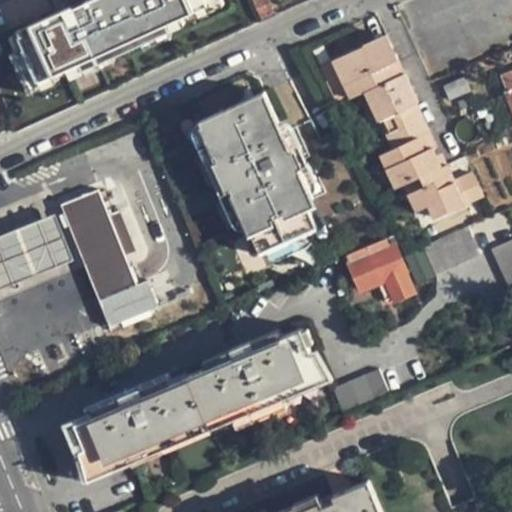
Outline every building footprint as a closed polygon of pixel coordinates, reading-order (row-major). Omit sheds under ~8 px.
[(65,36),(49,0),(44,0),(5,17),(20,54),(65,36)] [(272,0),(256,0),(265,19),(278,13),(272,0)] [(386,30),(373,36),(377,44),(389,38),(386,30)] [(377,44),(373,36),(356,44),(376,83),(398,72),(393,58),(398,56),(389,38),(377,44)] [(366,87),(376,83),(356,44),(332,56),(350,94),(366,87)] [(404,70),(398,56),(393,58),(398,72),(404,70)] [(61,82),(71,107),(104,92),(93,68),(61,82)] [(404,70),(398,72),(376,83),(391,111),(395,109),(401,123),(398,125),(406,140),(429,129),(421,113),(415,116),(409,102),(417,99),(404,70)] [(382,115),(391,111),(376,83),(366,87),(379,117),(382,115)] [(268,89),(203,118),(230,176),(296,148),(284,122),(268,89)] [(395,109),(391,111),(398,125),(401,123),(395,109)] [(382,115),(389,129),(398,125),(391,111),(382,115)] [(197,131),(220,181),(230,176),(203,118),(198,124),(197,131)] [(291,122),(284,122),(296,148),(303,144),(295,124),(291,122)] [(398,125),(389,129),(396,144),(406,140),(398,125)] [(423,173),(435,168),(431,159),(438,156),(433,145),(435,143),(429,129),(406,140),(423,173)] [(397,185),(406,181),(423,173),(406,140),(396,144),(381,151),(397,185)] [(321,184),(303,144),(296,148),(317,193),(321,188),(321,184)] [(320,198),(317,193),(296,148),(230,176),(254,228),(266,253),(274,250),(320,229),(324,227),(313,202),(320,198)] [(442,164),(438,156),(431,159),(435,168),(440,166),(442,164)] [(442,164),(440,166),(447,182),(456,179),(448,162),(442,164)] [(443,212),(466,201),(456,179),(447,182),(440,166),(435,168),(423,173),(443,212)] [(466,201),(485,193),(474,169),(456,179),(466,201)] [(429,202),(434,216),(443,212),(423,173),(406,181),(418,207),(429,202)] [(245,228),(254,228),(230,176),(220,181),(239,224),(245,228)] [(65,203),(81,242),(150,213),(145,200),(116,212),(106,186),(65,203)] [(424,221),(434,216),(429,202),(418,207),(424,221)] [(162,242),(150,213),(81,242),(116,328),(161,310),(155,294),(137,252),(162,242)] [(0,236),(0,289),(73,260),(54,214),(0,236)] [(484,250),(472,222),(453,231),(426,244),(438,271),(484,250)] [(319,239),(320,229),(274,250),(279,256),(283,257),(317,241),(319,239)] [(392,241),(390,237),(350,254),(364,287),(382,280),(389,293),(396,290),(399,294),(416,286),(397,239),(392,241)] [(511,284),(511,237),(495,246),(511,284)] [(256,344),(254,339),(234,347),(236,353),(222,359),(223,364),(210,369),(208,365),(175,379),(176,382),(164,387),(162,384),(147,390),(144,385),(124,393),(126,399),(112,405),(113,409),(100,415),(98,410),(80,419),(98,466),(322,374),(302,326),(285,333),(286,337),(273,342),(271,338),(256,344)] [(282,327),(254,339),(256,344),(271,338),(273,342),(286,337),(285,333),(282,327)] [(206,359),(208,365),(210,369),(223,364),(222,359),(236,353),(234,347),(206,359)] [(336,385),(347,412),(393,393),(382,366),(336,385)] [(172,373),(144,385),(147,390),(162,384),(164,387),(176,382),(175,379),(172,373)] [(96,405),(98,410),(100,415),(113,409),(112,405),(126,399),(124,393),(96,405)] [(386,511),(371,477),(337,491),(339,498),(326,503),(323,495),(299,506),(296,502),(272,511),(386,511)]
